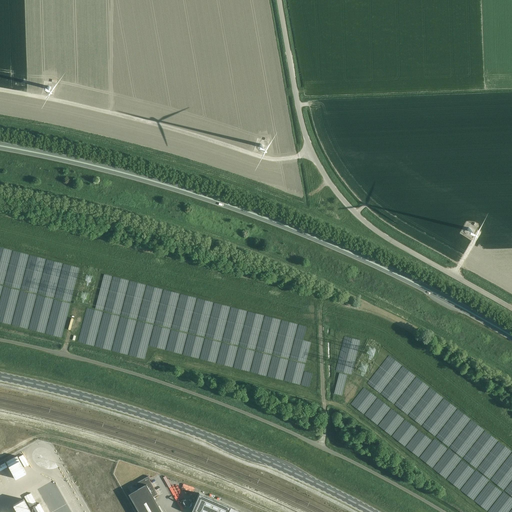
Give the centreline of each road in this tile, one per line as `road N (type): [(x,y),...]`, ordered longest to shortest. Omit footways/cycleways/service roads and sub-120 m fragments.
road 1 (trunk): [(511,336),(276,222),(120,172),(0,146)]
road 2 (unclassified): [(442,511),(364,467),(220,403),(0,340)]
road 3 (unclassified): [(511,309),(371,228),(318,170),(277,0)]
road 4 (secondary): [(0,377),(202,435),(369,511)]
